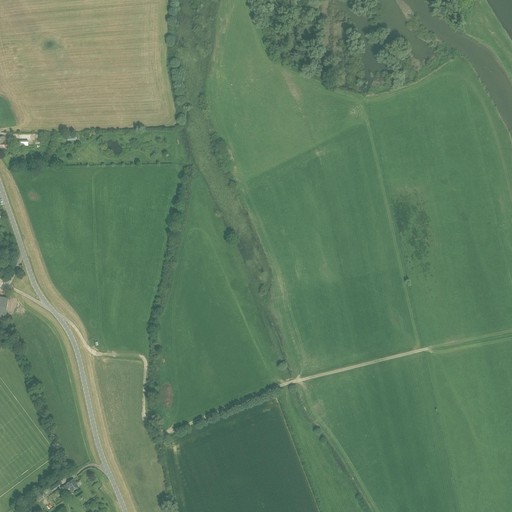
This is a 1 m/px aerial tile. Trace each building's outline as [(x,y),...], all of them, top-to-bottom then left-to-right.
[(0,147),(3,147),(3,148),(9,148),(9,138),(5,138),(4,141),(2,141),(2,137),(0,136),(0,147)] [(0,317),(6,318),(9,298),(0,296),(0,317)] [(52,490),(62,483),(60,480),(50,487),(52,490)] [(67,491),(69,493),(69,494),(70,495),(71,495),(74,492),(73,491),(78,487),(75,483),(76,483),(74,480),(64,487),(67,491)] [(40,493),(35,497),(39,502),(44,498),(40,493)]
